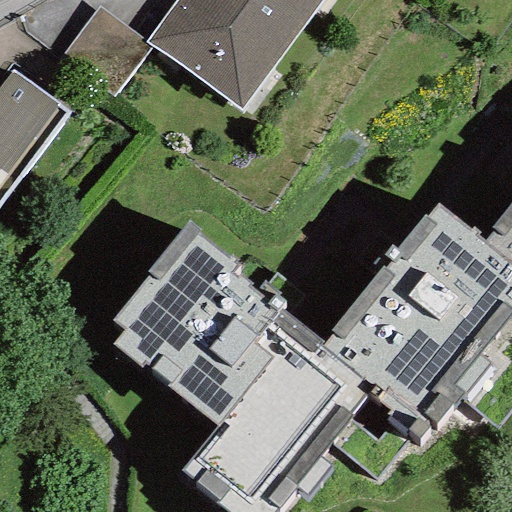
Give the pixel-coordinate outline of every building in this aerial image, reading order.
[(316,0),(172,0),(146,37),(240,105),(316,0)] [(0,201),(68,108),(11,66),(0,80),(0,201)] [(511,181),(511,189),(479,230),(511,254),(511,178),(511,180),(511,181)] [(511,254),(479,230),(436,196),(427,208),(422,204),(396,238),(390,234),(369,261),(374,264),(322,331),(318,336),(369,376),(370,376),(366,382),(390,401),(387,405),(405,419),(407,416),(420,426),(432,410),(436,412),(451,393),(453,395),(460,386),(462,388),(490,352),(478,342),(511,298),(511,254)] [(199,221),(186,212),(147,262),(149,266),(113,312),(123,319),(112,334),(139,357),(144,352),(169,373),(167,376),(220,412),(179,461),(216,491),(214,495),(227,504),(223,509),(227,511),(257,511),(270,494),(279,499),(296,479),(305,486),(329,453),(317,447),(366,382),(369,376),(318,336),(322,331),(278,297),(283,288),(276,282),(266,291),(247,277),(249,272),(240,266),(237,269),(230,263),(239,253),(232,246),(228,250),(196,224),(199,221)]
